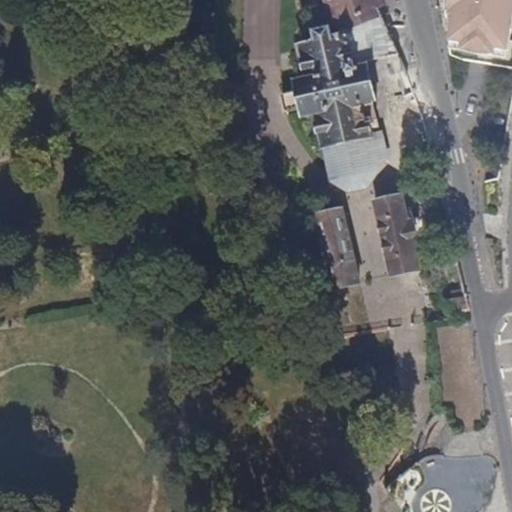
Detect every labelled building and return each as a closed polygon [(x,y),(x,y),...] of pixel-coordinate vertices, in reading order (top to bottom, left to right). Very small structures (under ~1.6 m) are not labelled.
[(401,63),(375,0),(333,0),(345,28),(342,37),(333,39),(330,29),(317,33),(319,42),(309,46),(302,47),(305,58),(310,77),(299,80),(301,88),(305,107),(307,116),(318,113),(334,181),(351,191),(369,187),(377,169),(376,164),(377,161),(387,159),(388,158),(381,132),(379,129),(373,104),(374,101),(365,66),(366,64),(381,59),(390,56),(394,71),(396,72),(404,69),(401,63)] [(511,66),(511,0),(444,0),(450,51),(467,60),(511,66)] [(305,107),(301,88),(296,89),(289,91),(283,92),(288,110),(295,109),(301,108),(305,107)] [(421,251),(414,219),(408,220),(405,208),(406,208),(403,196),(375,202),(391,271),(393,272),(419,267),(416,254),(420,253),(421,251)] [(414,219),(411,207),(406,208),(405,208),(408,220),(414,219)] [(361,280),(345,212),(316,218),(332,286),(361,280)] [(471,303),(471,300),(468,293),(468,288),(462,290),(455,291),(452,292),(454,297),(450,298),(447,299),(450,313),(457,312),(473,310),(471,303)]
